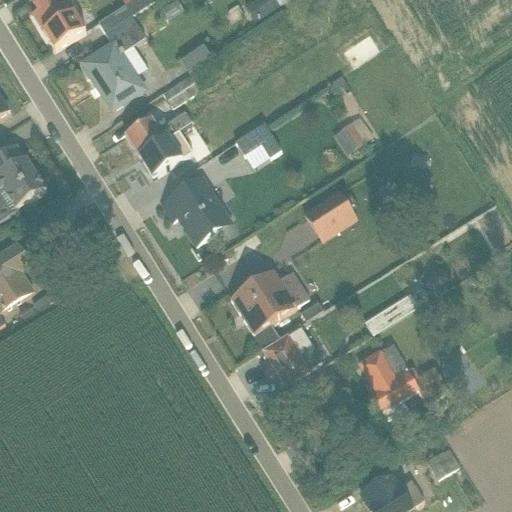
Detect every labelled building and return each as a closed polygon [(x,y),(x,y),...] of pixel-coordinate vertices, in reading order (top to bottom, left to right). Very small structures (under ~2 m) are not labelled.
[(55,55),(86,37),(64,0),(42,0),(32,6),(38,15),(33,18),(55,55)] [(131,22),(162,2),(160,0),(119,0),(126,11),(98,29),(105,39),(131,22)] [(261,0),(245,11),(256,26),(279,10),(283,15),(296,6),(292,0),(261,0)] [(112,116),(147,93),(138,80),(148,73),(133,51),(145,43),(131,22),(105,39),(112,49),(81,68),(112,116)] [(300,55),(317,44),(309,33),(293,43),(300,55)] [(336,77),(354,66),(340,45),(323,56),(336,77)] [(189,78),(212,62),(203,50),(180,65),(189,78)] [(299,101),(317,88),(310,77),(292,90),(299,101)] [(172,114),(201,96),(191,81),(163,99),(172,114)] [(0,121),(8,116),(0,103),(0,121)] [(235,148),(262,130),(260,128),(272,120),(262,104),(248,113),(253,120),(228,137),(235,148)] [(125,141),(138,162),(192,128),(185,117),(159,134),(152,124),(125,141)] [(348,161),(374,141),(359,122),(334,141),(348,161)] [(184,150),(188,156),(210,143),(198,124),(192,128),(138,162),(152,182),(179,165),(172,155),(176,153),(177,154),(184,150)] [(264,129),(262,130),(235,148),(252,174),(280,155),(264,129)] [(15,215),(46,196),(26,163),(24,164),(16,152),(0,162),(0,228),(16,218),(15,215)] [(196,251),(233,227),(203,182),(162,209),(173,226),(181,221),(199,249),(196,251)] [(275,237),(298,271),(349,237),(346,232),(348,232),(328,203),(275,237)] [(479,229),(497,255),(511,245),(511,236),(499,216),(479,229)] [(33,271),(18,247),(0,257),(0,329),(3,328),(0,321),(0,319),(36,297),(23,277),(33,271)] [(270,331),(309,305),(293,279),(280,285),(275,276),(231,304),(254,341),(255,340),(263,354),(279,344),(270,331)] [(373,340),(420,312),(412,299),(365,328),(373,340)] [(323,316),(317,307),(300,318),(306,326),(310,323),(323,316)] [(285,390),(323,367),(313,350),(323,344),(310,323),(306,326),(298,331),(300,334),(264,356),(285,390)] [(382,418),(418,397),(426,410),(449,396),(435,372),(418,382),(413,372),(408,375),(393,349),(381,356),(380,355),(357,368),(371,391),(367,393),(372,402),(373,402),(382,418)] [(426,467),(438,485),(460,472),(449,454),(426,467)] [(367,511),(415,511),(424,506),(412,486),(400,493),(393,481),(361,501),(367,511)]
